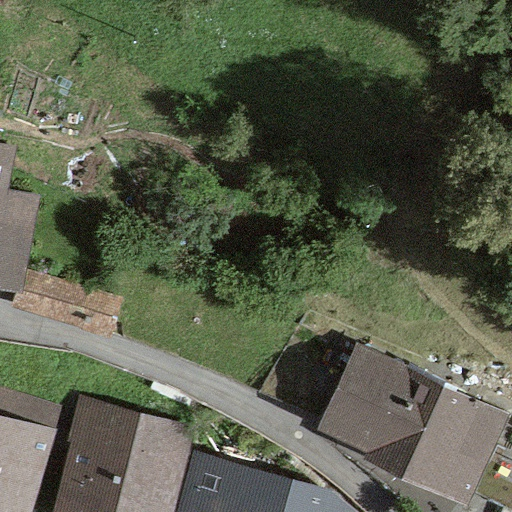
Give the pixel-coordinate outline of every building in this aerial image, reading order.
[(0,163),(10,165),(13,152),(0,148),(0,273),(9,275),(21,220),(0,215),(0,163)] [(118,298),(23,268),(14,301),(107,332),(118,298)] [(328,419),(464,484),(496,415),(363,351),(328,419)] [(0,500),(25,509),(57,409),(0,390),(0,500)] [(90,443),(71,511),(163,511),(188,431),(84,404),(74,438),(90,443)] [(511,451),(497,444),(475,489),(511,506),(511,451)] [(201,456),(185,511),(263,511),(272,482),(272,476),(201,456)] [(341,511),(343,507),(317,494),(272,482),(263,511),(341,511)]
